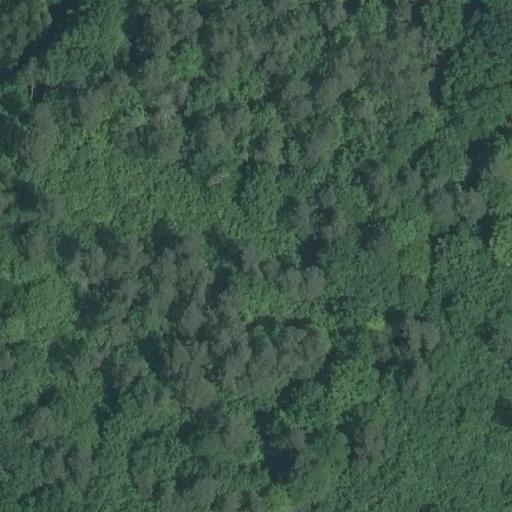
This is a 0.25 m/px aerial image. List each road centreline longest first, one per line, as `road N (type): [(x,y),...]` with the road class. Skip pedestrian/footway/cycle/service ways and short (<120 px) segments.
road 1 (track): [(308,511),(350,455),(511,154)]
road 2 (track): [(0,115),(139,0)]
